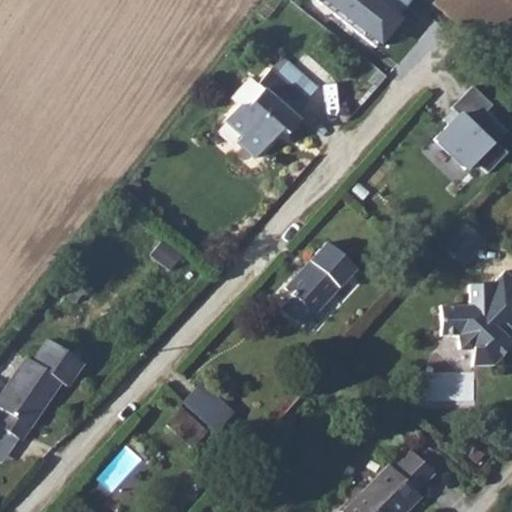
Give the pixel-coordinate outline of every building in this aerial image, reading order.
[(406,6),(397,0),(325,0),(322,6),(377,46),(406,6)] [(313,99),(311,96),(318,88),(289,62),(281,70),(276,65),(258,84),(265,90),(252,105),(241,104),(225,121),(243,137),(239,143),(258,160),(283,133),(291,140),(305,124),(297,116),(313,99)] [(458,117),(435,141),(466,171),(474,163),(487,175),(506,155),(496,145),(506,134),(485,114),(491,108),(471,89),(451,110),(458,117)] [(441,246),(462,266),(489,236),(468,216),(441,246)] [(314,309),(321,315),(364,270),(332,241),(289,287),(296,295),(286,307),(302,322),(314,309)] [(163,243),(151,256),(169,272),(181,259),(163,243)] [(511,354),(511,340),(506,335),(511,329),(511,281),(502,274),(494,283),(474,286),(471,306),(445,306),(443,338),(460,340),(459,357),(476,356),(475,370),(496,370),(511,354)] [(67,387),(83,365),(50,341),(34,363),(28,358),(0,396),(0,408),(5,412),(0,419),(0,424),(21,440),(62,384),(67,387)] [(205,383),(186,404),(220,435),(239,415),(205,383)] [(203,458),(217,441),(191,417),(177,432),(203,458)] [(433,474),(409,452),(392,470),(386,466),(342,511),(413,511),(424,502),(413,492),(433,474)] [(123,511),(109,499),(96,511),(123,511)]
